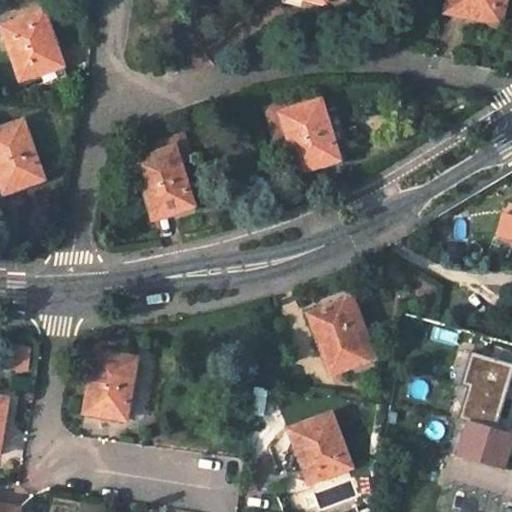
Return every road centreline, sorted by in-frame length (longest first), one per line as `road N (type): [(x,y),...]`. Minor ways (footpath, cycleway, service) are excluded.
road 1 (unclassified): [(66,292),(294,256),(400,208),(511,140)]
road 2 (residential): [(99,107),(307,61),(398,59),(511,91)]
road 3 (residential): [(220,511),(216,494),(198,483),(70,462),(47,445),(66,292)]
road 4 (residential): [(66,292),(99,107)]
